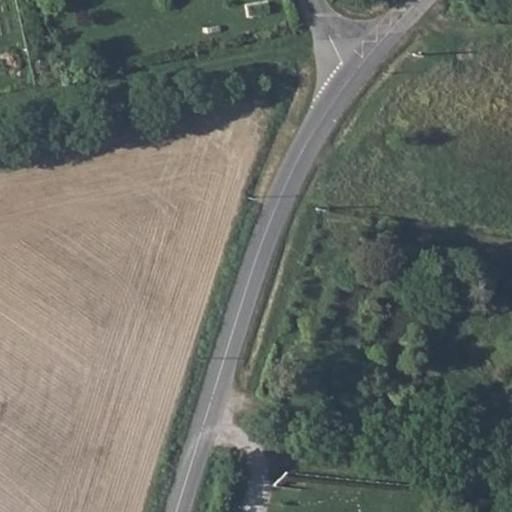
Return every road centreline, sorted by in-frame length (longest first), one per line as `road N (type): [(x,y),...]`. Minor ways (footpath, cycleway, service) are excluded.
road 1 (tertiary): [(351,74),(314,127),(267,226),(177,511)]
road 2 (track): [(0,126),(387,32)]
